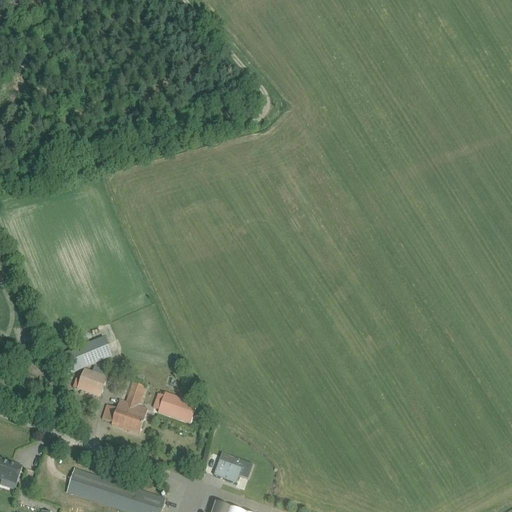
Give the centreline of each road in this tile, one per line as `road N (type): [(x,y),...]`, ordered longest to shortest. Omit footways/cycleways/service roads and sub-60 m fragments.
road 1 (track): [(275,113),(424,511)]
road 2 (track): [(0,188),(275,113)]
road 3 (unclassified): [(0,414),(268,511)]
road 4 (track): [(184,0),(275,113)]
